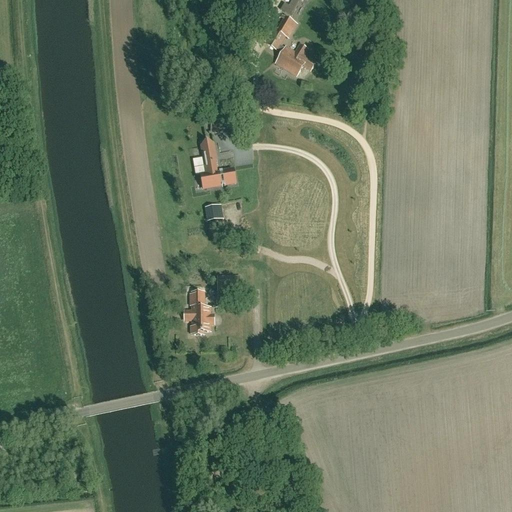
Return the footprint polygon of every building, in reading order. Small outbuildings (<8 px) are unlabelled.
[(292,0),(289,6),(284,13),(291,17),(301,0),(292,0)] [(267,45),(277,51),(286,37),(288,39),(297,26),(283,17),(282,19),(285,21),(279,31),(277,29),(267,45)] [(317,64),(305,56),(309,50),(299,45),(294,53),(286,48),(276,65),(296,78),(303,68),(311,73),(317,64)] [(206,175),(201,176),(203,190),(235,185),(233,171),(218,173),(213,145),(201,147),(206,175)] [(209,223),(222,220),(220,207),(206,209),(209,223)] [(228,294),(240,294),(240,278),(218,278),(218,293),(221,293),(221,290),(228,290),(228,294)] [(210,326),(212,326),(215,326),(215,317),(212,317),(210,317),(210,310),(204,310),(204,307),(204,294),(192,294),(192,296),(191,296),(191,300),(191,307),(192,307),(192,313),(185,313),(185,322),(192,322),(193,328),(191,328),(191,335),(193,335),(193,336),(203,336),(203,333),(210,333),(210,326)] [(253,479),(272,473),(267,459),(259,462),(261,466),(250,469),(253,479)]
